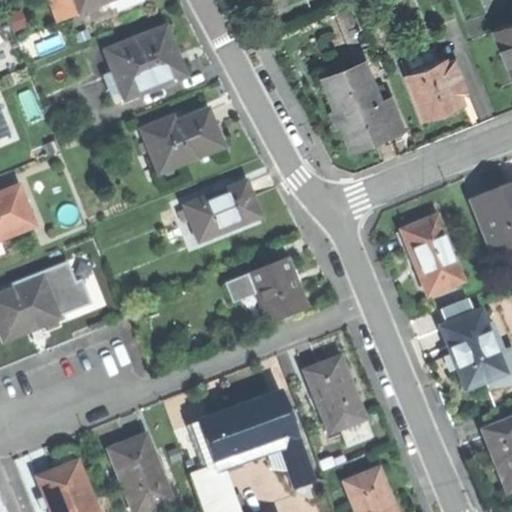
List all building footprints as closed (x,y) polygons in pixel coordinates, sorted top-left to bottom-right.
[(110,3),(114,11),(141,1),(140,0),(72,0),(79,15),(110,3)] [(511,22),(493,30),(511,76),(511,22)] [(102,75),(113,100),(183,73),(174,49),(165,27),(105,50),(113,71),(102,75)] [(400,62),(423,119),(444,111),(463,103),(460,94),(466,91),(458,71),(451,73),(447,64),(445,59),(440,62),(434,48),(400,62)] [(454,61),(447,64),(451,73),(458,71),(454,61)] [(344,125),(353,148),(371,141),(392,132),(380,101),(364,62),(325,78),(337,108),(344,125)] [(391,97),(380,101),(392,132),(403,128),(391,97)] [(338,127),(344,125),(337,108),(331,111),(338,127)] [(141,129),(163,181),(182,173),(178,164),(221,146),(214,128),(206,110),(172,124),(170,117),(141,129)] [(183,206),(196,241),(260,217),(253,199),(246,182),(183,206)] [(0,240),(34,227),(18,187),(0,194),(0,240)] [(472,203),(493,254),(511,246),(511,187),(495,194),(472,203)] [(394,235),(405,261),(413,257),(421,276),(428,296),(462,282),(436,218),(394,235)] [(287,259),(246,276),(253,294),(266,324),(307,307),(297,282),(287,259)] [(4,292),(0,293),(0,336),(2,342),(32,330),(31,330),(55,320),(56,321),(58,320),(57,318),(91,304),(81,279),(74,282),(67,261),(2,287),(4,292)] [(233,302),(253,294),(246,276),(226,284),(233,302)] [(480,312),(441,328),(453,358),(466,390),(486,382),(488,388),(504,387),(511,383),(511,350),(497,356),(480,312)] [(304,371),(329,433),(365,419),(354,391),(340,356),(304,371)] [(282,391),(258,400),(274,444),(298,435),(282,391)] [(230,411),(202,421),(219,465),(222,463),(241,456),(265,448),(274,444),(258,400),(230,411)] [(511,418),(484,430),(508,492),(511,490),(511,418)] [(108,451),(132,511),(146,511),(173,501),(146,435),(126,443),(108,451)] [(315,479),(298,435),(274,444),(284,471),(291,488),(315,479)] [(272,467),(284,471),(274,444),(265,448),(272,467)] [(243,463),(241,456),(222,463),(224,470),(243,463)] [(36,479),(49,511),(97,511),(76,461),(55,470),(36,479)] [(224,470),(222,463),(219,465),(190,475),(203,511),(239,511),(234,496),(224,470)] [(346,482),(358,511),(398,511),(380,467),(346,482)] [(242,493),(234,496),(239,511),(243,511),(248,510),(242,493)]
